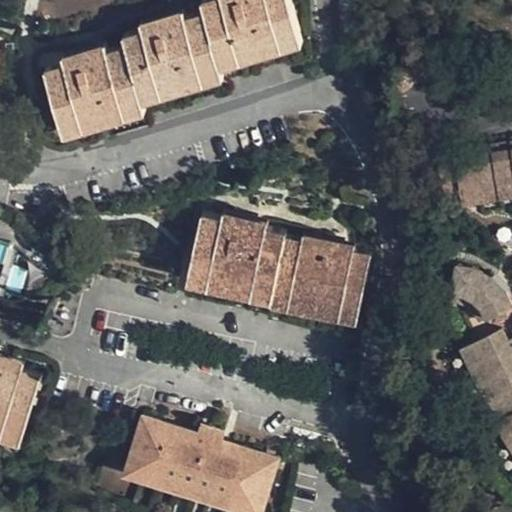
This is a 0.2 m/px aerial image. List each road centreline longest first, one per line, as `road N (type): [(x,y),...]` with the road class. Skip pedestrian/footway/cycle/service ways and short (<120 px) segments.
road 1 (residential): [(323,0),(339,81),(393,224),(393,270),(367,401),(372,445),(397,511)]
road 2 (residential): [(344,0),(354,67),(388,126),(408,130),(511,98)]
